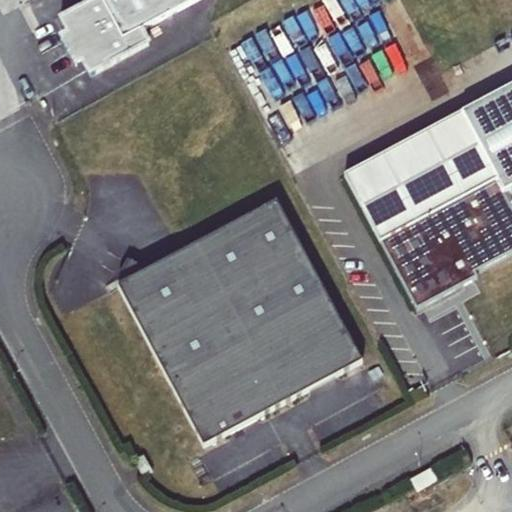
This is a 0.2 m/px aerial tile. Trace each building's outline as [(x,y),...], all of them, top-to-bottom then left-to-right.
[(192,0),(97,0),(96,1),(123,51),(86,71),(88,74),(145,43),(137,30),(192,0)] [(67,36),(79,58),(86,71),(123,51),(96,1),(59,21),(67,36)] [(79,58),(67,36),(60,40),(71,62),(79,58)] [(415,310),(474,279),(476,278),(473,272),(511,252),(511,211),(503,194),(511,189),(511,87),(344,177),(415,310)] [(274,202),(181,252),(116,287),(202,449),(361,363),(274,202)] [(143,457),(134,462),(142,477),(151,472),(143,457)] [(436,482),(430,471),(411,481),(417,493),(436,482)]
